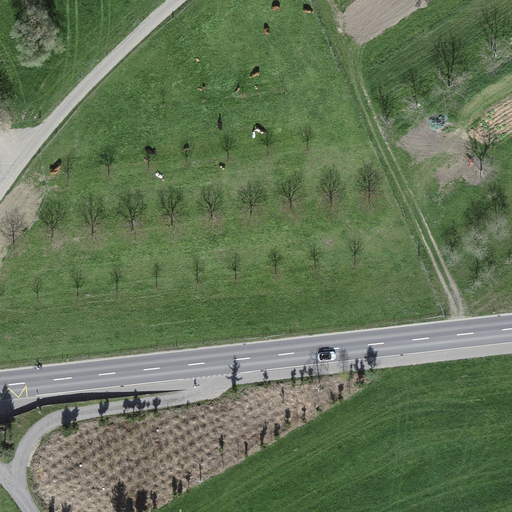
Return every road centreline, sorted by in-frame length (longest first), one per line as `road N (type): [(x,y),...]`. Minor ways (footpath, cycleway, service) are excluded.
road 1 (secondary): [(511,329),(0,385)]
road 2 (track): [(216,361),(194,395),(48,423),(28,443),(15,488)]
road 3 (track): [(178,0),(65,108),(0,191)]
